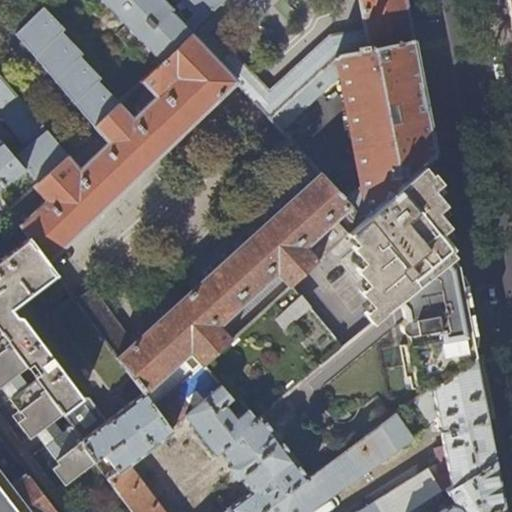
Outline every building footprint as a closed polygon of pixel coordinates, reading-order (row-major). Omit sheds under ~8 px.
[(270,119),(339,57),(413,41),(405,0),(229,0),(228,1),(164,64),(143,84),(157,99),(135,119),(121,104),(97,127),(112,144),(81,171),(68,156),(38,183),(8,209),(29,237),(49,264),(237,86),(256,107),(251,112),(313,181),(136,342),(94,287),(77,301),(133,376),(145,392),(157,408),(203,366),(289,288),(348,234),(363,221),(349,206),(280,130),(270,119)] [(181,0),(170,11),(159,0),(101,0),(164,64),(228,1),(226,0),(181,0)] [(83,57),(85,54),(64,32),(67,29),(45,6),(16,33),(36,57),(50,72),(63,87),(73,99),(85,113),(97,127),(121,104),(100,81),(102,79),(83,57)] [(415,52),(413,41),(339,57),(270,119),(280,130),(343,76),(367,206),(349,206),(363,221),(423,166),(435,155),(433,144),(431,138),(419,75),(415,52)] [(0,108),(16,95),(0,76),(0,108)] [(23,103),(16,95),(0,108),(0,116),(21,141),(41,124),(23,103)] [(38,183),(68,156),(41,124),(21,141),(29,151),(23,156),(18,161),(38,183)] [(0,141),(0,206),(3,211),(7,208),(8,209),(38,183),(18,161),(16,159),(15,160),(0,141)] [(455,258),(437,236),(445,228),(432,213),(441,205),(428,191),(437,183),(429,176),(430,174),(423,166),(363,221),(348,234),(359,248),(357,249),(369,264),(361,271),(373,285),(365,293),(377,308),(369,314),(376,322),(398,304),(455,258)] [(177,195),(163,206),(174,218),(172,219),(198,248),(204,242),(199,235),(207,227),(177,195)] [(20,356),(30,368),(56,402),(64,413),(83,438),(83,443),(96,461),(134,511),(262,511),(308,478),(261,417),(256,421),(237,398),(234,401),(203,366),(157,408),(145,392),(108,420),(91,398),(85,398),(21,315),(15,314),(11,307),(57,275),(49,264),(29,237),(0,258),(0,329),(3,333),(20,356)] [(464,308),(455,258),(398,304),(402,322),(401,323),(398,327),(398,329),(402,334),(404,334),(406,347),(401,348),(404,381),(409,381),(411,391),(430,390),(474,358),(464,308)] [(361,305),(335,271),(306,292),(332,327),(361,305)] [(341,351),(289,288),(203,366),(234,401),(237,398),(256,421),(261,417),(341,351)] [(112,392),(133,376),(77,301),(73,296),(53,311),(112,392)] [(20,356),(3,333),(0,336),(0,337),(16,359),(20,356)] [(30,368),(19,375),(10,364),(16,359),(0,337),(0,385),(20,412),(14,416),(26,432),(32,428),(56,458),(50,463),(61,477),(67,473),(71,479),(96,461),(83,443),(83,438),(64,413),(54,421),(45,410),(56,402),(30,368)] [(430,390),(413,402),(424,416),(436,416),(444,458),(355,511),(307,511),(397,450),(379,425),(308,478),(262,511),(407,511),(410,510),(438,494),(446,489),(494,460),(484,409),(474,358),(430,390)] [(0,466),(0,443),(3,442),(0,438),(0,511),(56,511),(26,472),(12,483),(0,466)] [(503,511),(500,495),(494,460),(446,489),(456,507),(453,504),(449,504),(435,511),(503,511)] [(416,511),(440,498),(438,494),(410,510),(411,511),(416,511)]
